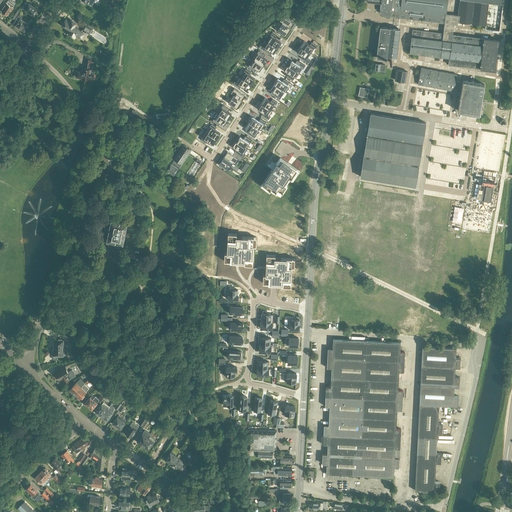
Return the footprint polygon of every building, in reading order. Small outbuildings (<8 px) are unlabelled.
[(12,0),(8,0),(8,1),(6,3),(1,11),(3,12),(3,13),(5,14),(6,14),(8,15),(13,8),(17,3),(12,0)] [(385,15),(386,16),(391,16),(391,17),(440,23),(450,24),(457,25),(458,22),(486,25),(485,30),(500,32),(503,0),(459,0),(459,8),(458,15),(451,15),(446,14),(447,0),(367,0),(367,2),(381,4),(381,8),(381,9),(381,10),(381,11),(381,12),(382,12),(382,13),(383,14),(384,15),(385,15)] [(27,7),(25,10),(34,16),(38,9),(29,4),(26,2),(24,5),(27,7)] [(16,8),(15,11),(11,17),(14,20),(20,10),(16,8)] [(28,24),(21,20),(24,15),(21,13),(16,21),(17,21),(15,24),(17,26),(16,27),(19,29),(20,28),(21,29),(21,30),(23,31),(23,30),(24,31),(28,24)] [(282,23),(277,31),(279,32),(282,34),(286,36),(289,32),(291,29),(290,28),(287,26),(290,21),(285,17),(280,20),(279,21),(282,23)] [(80,39),(85,32),(89,35),(93,29),(85,25),(82,30),(81,32),(74,27),(76,23),(70,20),(69,22),(66,20),(62,25),(71,31),(69,34),(75,38),(76,36),(80,39)] [(378,55),(377,58),(378,58),(386,59),(387,56),(396,57),(397,57),(400,30),(400,29),(400,30),(390,28),(390,29),(381,28),(380,31),(380,32),(377,54),(377,55),(378,55)] [(410,53),(440,57),(447,57),(446,64),(449,64),(449,65),(480,69),(495,70),(496,66),(495,66),(498,45),(499,41),(484,39),(408,29),(407,42),(411,42),(410,53)] [(267,41),(268,42),(277,48),(281,43),(275,39),(277,36),(272,33),(270,35),(267,41)] [(304,41),(300,46),(311,53),(314,48),(315,48),(317,45),(312,42),(310,45),(304,41)] [(261,45),(259,47),(266,52),(268,49),(274,53),(277,48),(268,42),(264,47),(261,45)] [(300,46),(297,52),(303,56),(301,58),(308,63),(310,60),(308,58),(311,53),(300,46)] [(252,58),(253,59),(264,66),(267,60),(263,57),(265,55),(258,51),(257,53),(256,52),(252,58)] [(82,72),(79,71),(79,72),(75,71),(74,76),(78,77),(80,77),(79,78),(91,81),(91,79),(93,80),(94,74),(91,73),(91,70),(89,69),(90,65),(92,65),(93,60),(86,59),(85,64),(86,64),(85,68),(83,68),(82,72)] [(250,64),(248,67),(254,71),(256,68),(260,71),(264,66),(253,59),(249,64),(250,64)] [(291,60),(287,65),(299,73),(302,68),(303,69),(305,66),(298,61),(296,63),(291,60)] [(287,65),(284,71),(289,74),(287,77),(292,80),(294,78),(295,79),(299,73),(287,65)] [(418,85),(440,89),(454,91),(457,76),(457,75),(421,68),(418,85)] [(244,72),(241,77),(251,84),(255,79),(249,75),(251,72),(246,69),(244,71),(244,72)] [(397,70),(395,80),(406,82),(408,72),(397,70)] [(235,81),(233,84),(240,88),(242,86),(248,90),(251,84),(241,77),(240,76),(236,82),(235,81)] [(278,79),(274,84),(284,91),(286,92),(289,87),(290,88),(292,85),(285,80),(283,82),(278,79)] [(463,81),(458,111),(479,115),(484,84),(463,81)] [(226,85),(223,84),(215,95),(218,97),(221,92),(222,93),(223,90),(226,85)] [(274,84),(271,90),(276,94),(275,96),(280,99),(281,97),(280,96),(284,91),(274,84)] [(233,95),(228,103),(237,109),(240,104),(242,101),(241,100),(238,98),(242,93),(234,88),(231,94),(233,95)] [(265,98),(261,103),(271,109),(274,104),(276,105),(277,102),(272,99),(271,101),(265,98)] [(261,103),(257,108),(263,112),(262,115),(269,120),(271,117),(269,116),(273,111),(271,109),(261,103)] [(221,107),(217,113),(228,120),(231,114),(226,111),(228,108),(223,105),(221,108),(221,107)] [(133,109),(128,117),(135,122),(134,124),(140,128),(143,123),(148,126),(151,121),(135,111),(133,109)] [(214,118),(212,121),(217,124),(219,122),(224,125),(228,120),(217,113),(216,112),(213,117),(214,118)] [(362,166),(360,177),(362,178),(358,177),(373,180),(388,182),(404,185),(415,187),(426,123),(371,114),(370,121),(366,143),(362,166)] [(253,117),(249,123),(259,129),(261,130),(266,122),(260,118),(258,121),(253,117)] [(249,123),(245,128),(251,132),(249,135),(254,138),(257,135),(255,134),(259,129),(249,123)] [(209,126),(205,131),(217,139),(221,134),(215,130),(216,127),(211,124),(210,126),(209,126)] [(202,137),(201,140),(206,143),(207,141),(213,145),(217,139),(205,131),(202,137)] [(160,152),(158,150),(160,149),(157,143),(158,142),(157,141),(156,142),(153,135),(152,136),(151,134),(142,139),(144,144),(147,151),(148,151),(150,157),(152,156),(152,157),(159,154),(159,152),(160,152)] [(239,136),(236,141),(246,149),(250,143),(251,140),(246,137),(245,139),(239,136)] [(236,141),(232,147),(237,150),(235,153),(243,158),(245,155),(244,154),(247,149),(246,149),(236,141)] [(169,173),(173,176),(178,168),(181,164),(191,150),(184,145),(166,172),(168,173),(169,173)] [(222,160),(219,165),(227,170),(232,163),(235,165),(239,159),(231,154),(228,159),(225,157),(224,157),(222,160)] [(280,157),(260,186),(269,191),(271,189),(281,195),(284,191),(292,179),(293,180),(300,170),(280,157)] [(495,177),(483,175),(481,184),(479,184),(476,199),(491,201),(493,186),(495,187),(496,184),(494,184),(495,177)] [(117,243),(123,244),(127,223),(111,220),(107,241),(113,242),(113,243),(117,243)] [(290,284),(291,272),(291,267),(292,259),(281,258),(279,258),(280,252),(253,250),(253,245),(254,238),(242,237),(237,237),(229,236),(228,247),(228,253),(227,261),(236,261),(239,261),(244,262),(252,262),(267,263),(267,266),(267,269),(266,274),(266,282),(277,283),(283,283),(290,284)] [(226,289),(226,298),(238,299),(238,295),(238,290),(233,290),(233,289),(229,288),(229,289),(226,289)] [(261,322),(273,322),(274,315),(262,314),(262,322),(261,322)] [(288,319),(287,328),(299,329),(299,320),(288,319)] [(260,345),(272,346),(271,346),(271,338),(261,337),(261,345),(260,345)] [(289,337),(289,346),(298,347),(298,338),(289,337)] [(63,356),(63,355),(66,355),(66,352),(67,351),(67,345),(63,345),(63,341),(59,341),(59,338),(54,338),(54,349),(53,349),(53,359),(57,359),(57,356),(63,356)] [(331,378),(399,381),(399,372),(404,372),(405,352),(400,352),(401,343),(333,339),(333,349),(328,349),(327,368),(332,368),(331,378)] [(421,366),(455,368),(460,368),(461,358),(456,358),(456,348),(422,347),(421,366)] [(288,355),(288,364),(297,365),(297,356),(288,355)] [(257,369),(269,370),(269,369),(268,369),(269,362),(259,361),(258,369),(257,369)] [(224,366),(224,375),(230,376),(230,377),(235,377),(235,376),(235,371),(236,371),(237,367),(224,366)] [(421,366),(420,385),(454,387),(459,387),(460,377),(455,377),(455,368),(421,366)] [(62,369),(55,373),(60,380),(62,379),(65,383),(68,381),(75,376),(72,371),(69,373),(65,367),(62,369)] [(285,377),(284,382),(296,382),(296,374),(287,373),(287,377),(285,377)] [(326,387),(325,397),(403,401),(403,391),(398,391),(399,381),(331,378),(331,387),(326,387)] [(105,389),(111,384),(108,381),(102,385),(105,389)] [(82,386),(79,384),(77,382),(76,383),(70,390),(75,394),(82,386)] [(82,386),(75,394),(77,396),(76,397),(78,399),(79,398),(80,399),(80,398),(82,399),(85,397),(83,395),(88,389),(86,386),(84,384),(82,386)] [(439,406),(440,406),(458,406),(459,398),(459,397),(454,396),(454,387),(420,385),(420,405),(439,406)] [(7,397),(5,398),(0,401),(0,424),(23,407),(20,402),(17,398),(14,397),(13,396),(11,396),(9,396),(7,397)] [(224,396),(223,405),(232,406),(233,396),(229,396),(228,397),(224,396)] [(240,397),(239,411),(246,412),(247,398),(246,397),(242,396),(242,397),(240,397)] [(88,408),(90,409),(91,409),(92,409),(97,403),(99,400),(95,397),(92,400),(90,398),(85,404),(89,407),(88,408)] [(256,397),(253,412),(260,413),(262,398),(256,397)] [(402,410),(403,401),(325,397),(325,407),(330,407),(329,425),(324,425),(323,435),(401,439),(401,429),(396,429),(397,410),(402,410)] [(270,400),(268,414),(274,416),(277,402),(270,400)] [(108,409),(109,406),(103,403),(102,405),(101,406),(100,406),(99,407),(100,408),(96,413),(97,413),(97,414),(98,415),(99,415),(102,417),(108,409)] [(111,405),(109,407),(109,406),(108,409),(102,417),(107,420),(108,420),(108,419),(109,418),(109,417),(114,410),(113,409),(114,407),(111,405)] [(286,405),(285,417),(290,417),(294,417),(294,415),(294,406),(286,405)] [(438,424),(439,406),(420,405),(418,433),(438,434),(442,435),(443,425),(438,424)] [(161,419),(166,423),(170,417),(165,414),(161,419)] [(121,429),(125,422),(126,421),(123,419),(119,416),(117,418),(113,423),(115,424),(114,425),(119,428),(119,427),(121,429)] [(132,422),(130,426),(125,433),(131,437),(138,427),(132,422)] [(137,441),(143,445),(150,435),(151,433),(145,430),(143,434),(142,434),(137,441)] [(249,430),(248,450),(276,452),(276,448),(277,437),(276,437),(277,431),(249,430)] [(437,453),(438,434),(418,433),(417,462),(436,463),(441,463),(441,453),(437,453)] [(154,438),(150,435),(143,445),(148,449),(153,441),(152,440),(154,438)] [(401,439),(323,435),(323,445),(328,445),(327,454),(323,454),(322,464),(327,464),(326,474),(394,477),(394,468),(399,468),(400,458),(395,458),(395,449),(400,449),(401,439)] [(77,453),(87,446),(90,444),(91,443),(88,439),(86,440),(85,437),(77,443),(77,444),(72,447),(77,453)] [(170,452),(165,459),(171,463),(176,456),(180,449),(175,446),(170,452)] [(99,459),(98,470),(103,470),(105,454),(100,453),(98,451),(95,449),(91,454),(94,456),(99,459)] [(68,463),(70,461),(72,463),(74,461),(67,451),(61,455),(66,462),(67,461),(68,463)] [(171,463),(170,464),(176,468),(177,468),(182,460),(179,459),(181,456),(179,454),(177,457),(176,456),(171,463)] [(196,456),(192,463),(196,466),(201,459),(197,457),(196,456)] [(182,460),(177,468),(182,471),(187,464),(190,460),(185,457),(182,460)] [(56,468),(58,470),(61,467),(60,465),(61,464),(56,458),(50,463),(55,469),(56,468)] [(435,482),(436,463),(417,462),(415,491),(440,492),(440,482),(435,482)] [(283,469),(282,469),(282,466),(272,467),(272,471),(274,471),(274,473),(278,474),(278,472),(280,472),(283,472),(283,475),(291,476),(292,469),(283,469)] [(40,473),(47,479),(49,482),(51,480),(49,477),(51,474),(45,468),(40,473)] [(132,472),(131,472),(127,471),(127,469),(123,468),(123,471),(122,471),(122,475),(122,478),(134,479),(134,476),(132,475),(132,472)] [(47,479),(40,473),(36,478),(42,484),(47,479)] [(55,475),(53,477),(55,479),(59,484),(61,481),(58,478),(55,475)] [(97,485),(96,488),(100,489),(101,486),(102,478),(99,478),(99,476),(96,476),(96,478),(93,477),(90,477),(89,481),(89,484),(92,485),(97,485)] [(140,484),(138,487),(137,488),(138,488),(136,490),(139,492),(140,490),(145,494),(150,486),(147,483),(146,484),(144,483),(142,486),(140,484)] [(27,489),(33,495),(32,497),(35,499),(40,493),(38,490),(31,484),(27,489)] [(133,488),(130,488),(125,488),(125,485),(121,484),(121,487),(120,494),(126,495),(126,496),(130,496),(132,496),(133,488)] [(47,488),(44,490),(52,497),(54,495),(47,488)] [(44,492),(41,495),(48,501),(50,498),(44,492)] [(91,493),(91,495),(88,494),(87,502),(90,503),(96,503),(95,505),(99,506),(99,504),(100,497),(94,496),(94,495),(93,495),(94,494),(91,493)] [(253,504),(253,503),(253,499),(257,499),(257,493),(248,493),(248,504),(253,504)] [(159,501),(159,500),(156,494),(151,497),(150,495),(145,497),(150,506),(152,505),(152,504),(155,502),(155,503),(156,503),(159,502),(159,501)] [(284,504),(284,503),(290,503),(291,494),(282,494),(282,499),(279,499),(279,504),(284,504)] [(120,499),(119,501),(119,505),(119,508),(128,509),(131,509),(132,503),(129,502),(124,501),(124,499),(120,499)] [(35,511),(25,502),(18,510),(20,511),(35,511)]
